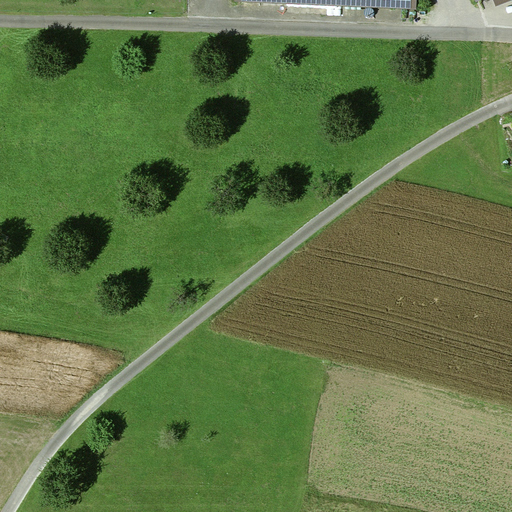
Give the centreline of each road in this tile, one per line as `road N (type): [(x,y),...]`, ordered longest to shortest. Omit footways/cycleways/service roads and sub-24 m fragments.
road 1 (residential): [(16,511),(56,446),(124,381),(374,184),(511,106)]
road 2 (track): [(511,35),(0,21)]
